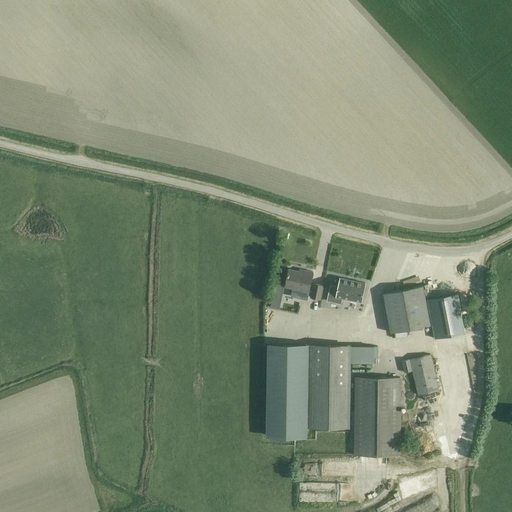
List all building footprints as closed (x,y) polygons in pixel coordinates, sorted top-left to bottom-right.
[(328,247),(336,248),(336,249),(349,250),(350,243),(328,240),(328,247)] [(305,272),(289,268),(285,286),(309,291),(313,272),(305,270),(305,272)] [(364,287),(365,283),(340,277),(338,287),(331,285),(327,300),(341,303),(342,297),(361,301),(364,287)] [(323,285),(314,283),(311,297),(320,299),(323,285)] [(431,324),(426,299),(423,285),(384,292),(391,332),(431,324)] [(465,332),(457,293),(427,299),(435,338),(465,332)] [(308,434),(309,344),(269,344),(268,434),(308,434)] [(351,345),(311,344),(309,425),(350,426),(351,362),(374,362),(374,346),(351,345)] [(405,372),(413,370),(418,395),(439,390),(430,354),(402,360),(405,372)] [(355,453),(399,454),(400,376),(357,375),(355,453)] [(352,459),(307,460),(307,470),(312,470),(312,476),(325,476),(326,496),(348,496),(348,476),(352,476),(352,459)] [(298,480),(299,489),(310,488),(309,480),(298,480)] [(412,511),(433,503),(429,494),(386,511),(412,511)]
